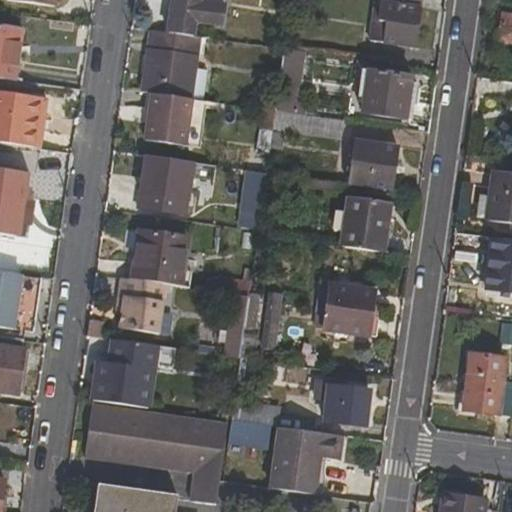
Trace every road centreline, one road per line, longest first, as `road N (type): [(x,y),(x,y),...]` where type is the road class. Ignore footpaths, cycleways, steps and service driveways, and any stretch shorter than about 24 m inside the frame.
road 1 (residential): [(40,511),(113,0)]
road 2 (residential): [(467,0),(406,443)]
